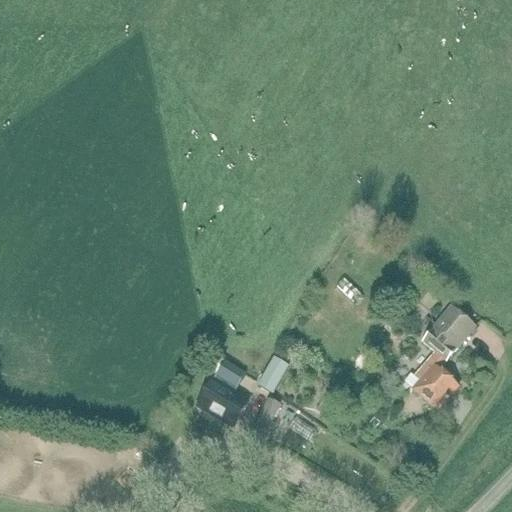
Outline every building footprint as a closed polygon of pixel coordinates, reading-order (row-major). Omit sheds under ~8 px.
[(333,280),(324,289),(342,304),(350,295),(333,280)] [(421,326),(442,297),(432,290),(422,303),(412,296),(400,311),(421,326)] [(422,344),(435,355),(414,378),(420,384),(413,392),(438,413),(459,388),(440,372),(446,364),(477,328),(453,308),(422,344)] [(237,390),(246,376),(225,363),(216,377),(237,390)] [(274,399),(285,381),(269,370),(257,388),(274,399)] [(233,431),(249,405),(212,384),(197,410),(233,431)] [(325,400),(313,415),(327,426),(338,410),(325,400)] [(266,437),(281,407),(269,401),(254,431),(266,437)] [(278,429),(298,440),(304,429),(284,419),(278,429)]
